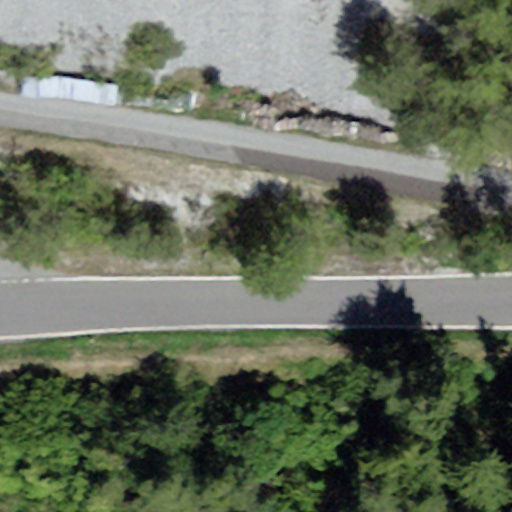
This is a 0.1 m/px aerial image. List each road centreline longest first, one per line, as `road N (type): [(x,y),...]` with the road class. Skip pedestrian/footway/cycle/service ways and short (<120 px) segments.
road 1 (residential): [(511,192),(0,110)]
road 2 (unclassified): [(511,291),(0,308)]
